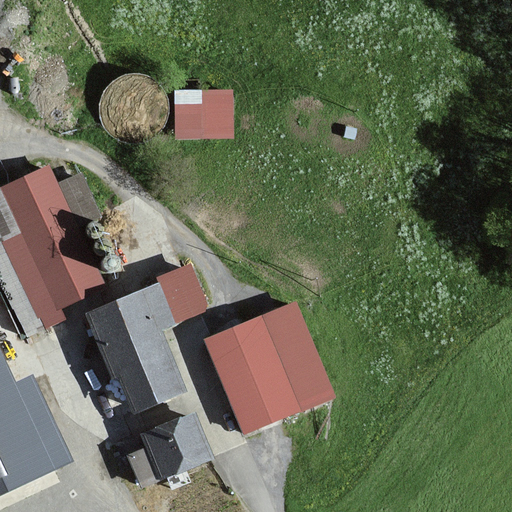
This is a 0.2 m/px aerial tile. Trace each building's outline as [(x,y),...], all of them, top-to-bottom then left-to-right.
[(229,92),(171,93),(171,140),(229,139),(229,92)] [(0,245),(32,329),(56,320),(48,301),(98,282),(75,224),(89,218),(74,180),(46,191),(39,172),(0,186),(0,245)] [(183,273),(81,317),(122,412),(175,389),(150,330),(199,309),(183,273)] [(203,342),(244,439),(275,426),(330,402),(289,305),(203,342)] [(14,389),(0,358),(0,491),(69,461),(33,380),(14,389)] [(146,425),(151,437),(124,448),(140,486),(209,458),(187,408),(146,425)]
